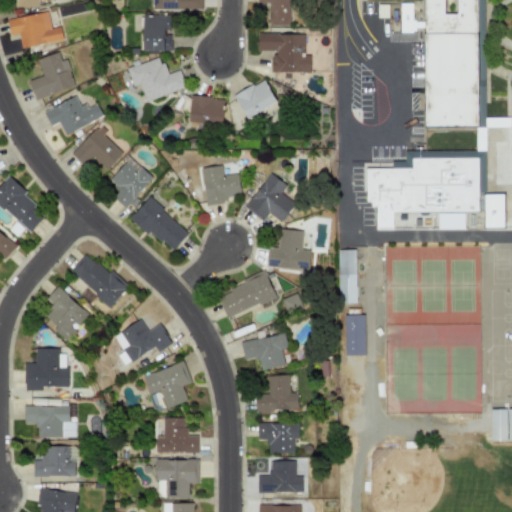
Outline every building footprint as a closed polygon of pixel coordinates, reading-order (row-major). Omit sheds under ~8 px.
[(14,0),(14,8),(38,7),(37,0),(14,0)] [(151,0),(151,9),(201,10),(201,0),(151,0)] [(267,25),(288,26),(288,0),(255,0),(255,3),(268,3),(267,25)] [(476,0),(476,126),(424,127),(424,0),(476,0)] [(412,3),(398,3),(398,32),(412,32),(412,3)] [(58,27),(56,11),(48,12),(49,28),(58,27)] [(6,19),(9,35),(17,34),(20,48),(62,40),(60,27),(49,29),(46,12),(6,19)] [(170,51),(169,15),(141,16),(142,51),(170,51)] [(309,73),(309,55),(302,55),(303,34),(257,33),(256,51),(270,52),(270,72),(309,73)] [(27,81),(34,100),(74,86),(64,59),(60,60),(57,52),(36,60),(41,75),(27,81)] [(131,86),(139,84),(144,101),(184,88),(178,70),(165,75),(160,57),(125,68),(131,86)] [(233,95),(245,118),(275,103),(262,79),(233,95)] [(188,123),(222,124),(222,97),(189,96),(188,123)] [(42,111),(49,126),(58,122),(63,134),(102,117),(96,103),(85,108),(84,105),(79,107),(74,97),(42,111)] [(71,154),(83,165),(91,157),(105,170),(122,152),(96,127),(71,154)] [(392,201),(366,201),(366,169),(411,169),(411,159),(477,159),(477,211),(392,211),(392,201)] [(107,180),(118,190),(112,197),(123,208),(151,178),(140,167),(135,171),(125,162),(107,180)] [(237,173),(222,175),(221,166),(200,168),(204,203),(240,199),(237,173)] [(286,184),(266,172),(244,210),(262,221),(266,214),(281,223),(292,203),(279,195),(286,184)] [(0,183),(0,207),(28,233),(45,214),(5,178),(0,183)] [(483,194),(502,194),(502,227),(483,227),(483,194)] [(187,233),(147,198),(130,217),(169,253),(187,233)] [(266,247),(265,267),(308,269),(309,250),(300,249),(301,230),(277,229),(276,248),(266,247)] [(0,256),(3,259),(14,246),(0,233),(0,256)] [(354,249),(336,250),(337,303),(355,303),(354,249)] [(83,253),(67,273),(109,306),(125,285),(83,253)] [(215,294),(225,318),(274,297),(264,273),(215,294)] [(43,316),(55,326),(52,329),(65,341),(76,330),(74,329),(87,314),(55,286),(45,298),(52,305),(43,316)] [(343,356),(364,355),(362,314),(342,315),(343,356)] [(113,335),(129,362),(154,347),(157,352),(170,343),(158,323),(146,331),(139,319),(113,335)] [(239,341),(242,360),(256,357),(258,370),(283,366),(280,349),(286,348),(283,333),(239,341)] [(484,340),(511,340),(511,355),(484,355),(484,340)] [(57,349),(34,348),(33,363),(23,363),(23,390),(41,391),(41,387),(66,387),(67,368),(56,368),(57,349)] [(484,361),(511,360),(511,376),(484,376),(484,361)] [(185,402),(181,385),(188,383),(182,362),(141,374),(147,394),(158,391),(163,408),(185,402)] [(254,394),(255,411),(297,410),(296,393),(288,393),(287,375),(266,376),(266,394),(254,394)] [(484,381),(511,380),(511,396),(484,396),(484,381)] [(150,394),(152,410),(161,409),(159,393),(150,394)] [(74,437),(74,421),(68,422),(67,405),(22,407),(23,423),(35,423),(36,438),(74,437)] [(489,410),(505,409),(505,440),(490,441),(489,410)] [(197,436),(184,435),(184,418),(162,418),(161,436),(155,436),(154,452),(196,453),(197,436)] [(292,453),(292,439),(297,439),(297,423),(256,422),(256,439),(266,439),(266,453),(292,453)] [(67,446),(42,446),(42,460),(32,460),(32,476),(74,476),(74,460),(67,460),(67,446)] [(197,483),(196,459),(155,460),(156,499),(187,498),(187,483),(197,483)] [(301,476),(294,476),(294,461),(268,461),(268,475),(257,475),(257,492),(301,492),(301,476)] [(36,511),(72,511),(75,493),(40,488),(36,511)] [(191,511),(191,503),(160,504),(160,511),(191,511)]
